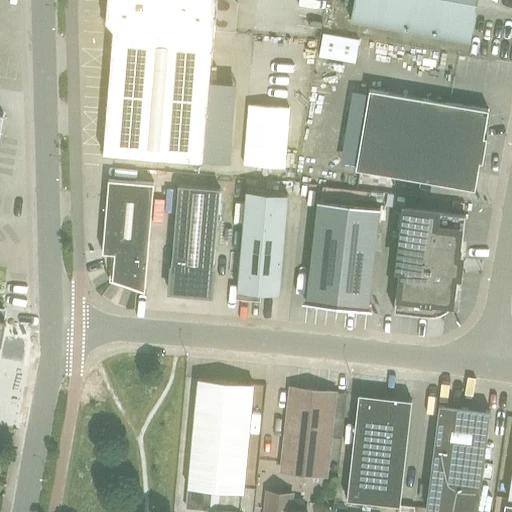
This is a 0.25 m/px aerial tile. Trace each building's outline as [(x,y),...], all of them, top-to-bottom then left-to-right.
[(107,0),(105,22),(113,31),(103,154),(203,162),(216,0),(107,0)] [(353,0),(350,20),(471,41),(477,0),(353,0)] [(337,35),(343,49),(356,45),(351,30),(337,35)] [(475,189),(489,109),(369,88),(355,168),(475,189)] [(154,182),(108,179),(102,252),(114,253),(112,279),(145,290),(154,182)] [(220,188),(177,184),(169,291),(211,295),(220,188)] [(247,190),(237,297),(260,299),(260,292),(278,293),(282,259),(281,259),(287,194),(247,190)] [(318,200),(306,301),(308,302),(313,309),(319,303),(355,307),(360,314),(366,308),(368,308),(379,207),(318,200)] [(435,314),(441,312),(447,308),(452,304),(455,298),(456,291),(465,214),(405,207),(394,310),(428,314),(435,314)] [(188,487),(211,489),(209,511),(241,511),(242,510),(240,510),(242,492),(243,492),(253,383),(198,378),(188,487)] [(326,475),(335,391),(291,387),(282,470),(326,475)] [(361,391),(360,393),(358,393),(346,499),(400,505),(412,399),(376,395),(361,391)] [(463,511),(477,511),(490,410),(439,404),(426,507),(463,511)] [(265,511),(307,511),(289,510),(291,493),(268,491),(265,511)]
